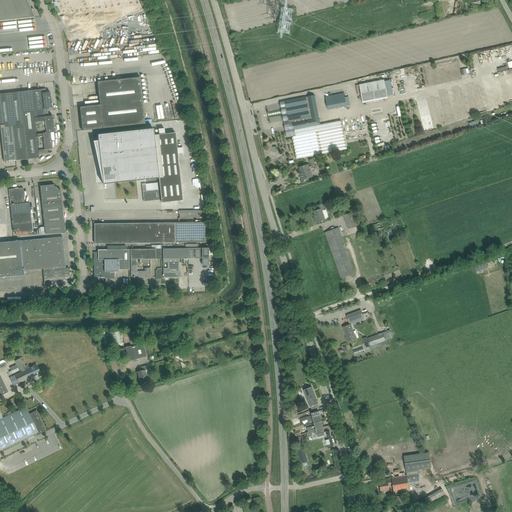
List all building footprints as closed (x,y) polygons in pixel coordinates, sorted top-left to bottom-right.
[(0,0),(0,20),(34,17),(26,0),(0,0)] [(136,0),(56,0),(62,12),(112,6),(117,18),(140,8),(136,0)] [(81,119),(144,112),(140,77),(97,82),(100,105),(80,107),(81,119)] [(363,103),(388,98),(384,80),(359,84),(363,103)] [(46,92),(45,89),(20,92),(22,111),(52,108),(50,92),(46,92)] [(0,125),(0,128),(12,127),(24,125),(22,111),(20,92),(0,93),(0,125)] [(345,97),(344,93),(325,97),(328,110),(350,105),(348,96),(345,97)] [(320,125),(315,95),(285,101),(289,121),(294,121),(294,123),(293,123),(296,136),(292,137),(296,159),(347,149),(341,121),(320,125)] [(48,116),(48,109),(52,108),(22,111),(24,125),(25,135),(37,134),(50,132),(50,133),(54,132),(53,116),(48,116)] [(82,131),(145,124),(144,112),(81,119),(82,131)] [(16,160),(27,159),(25,135),(24,125),(12,127),(16,160)] [(4,162),(16,160),(12,127),(0,128),(4,162)] [(98,141),(93,141),(96,154),(99,154),(102,181),(103,184),(159,178),(161,203),(166,202),(183,200),(179,164),(178,159),(175,133),(170,133),(165,134),(159,134),(154,135),(153,129),(97,134),(98,141)] [(39,154),(48,153),(47,149),(52,149),(50,133),(50,132),(37,134),(39,154)] [(39,158),(39,154),(37,134),(25,135),(27,159),(39,158)] [(267,159),(280,154),(278,150),(266,154),(267,159)] [(289,156),(279,162),(282,166),(292,159),(289,156)] [(315,167),(313,159),(309,160),(311,165),(308,166),(308,165),(299,167),(302,174),(300,175),(302,180),(312,177),(309,168),(312,167),(312,168),(315,167)] [(59,190),(54,186),(54,184),(40,186),(42,200),(61,197),(60,189),(59,190)] [(146,184),(142,184),(144,201),(159,200),(158,190),(146,191),(146,184)] [(13,232),(22,231),(17,188),(9,189),(13,232)] [(29,202),(25,203),(23,188),(17,188),(22,231),(32,231),(29,202)] [(44,220),(64,218),(61,197),(42,200),(44,220)] [(315,218),(317,223),(325,220),(322,211),(324,210),(322,204),(318,206),(319,210),(314,211),(316,218),(315,218)] [(179,210),(180,222),(192,222),(192,216),(203,216),(203,210),(196,210),(196,209),(179,210)] [(352,213),(343,215),(345,219),(348,229),(356,226),(353,216),(352,213)] [(45,234),(65,233),(64,218),(44,220),(45,234)] [(175,243),(205,242),(205,222),(174,223),(175,243)] [(95,244),(135,243),(134,223),(94,224),(95,244)] [(135,243),(155,243),(154,223),(134,223),(135,243)] [(155,243),(175,243),(174,223),(154,223),(155,243)] [(341,278),(354,273),(339,228),(325,233),(341,278)] [(66,268),(63,237),(0,242),(0,276),(24,274),(24,271),(43,269),(44,282),(59,280),(59,281),(60,281),(60,280),(70,279),(69,268),(66,268)] [(163,274),(163,276),(163,278),(170,278),(170,276),(173,276),(173,278),(179,278),(179,270),(179,268),(179,262),(178,258),(188,258),(188,248),(163,249),(163,259),(163,263),(167,263),(167,268),(163,268),(163,274)] [(202,263),(204,265),(209,265),(208,248),(188,248),(188,258),(202,258),(202,263)] [(98,252),(94,252),(94,277),(98,277),(101,277),(101,278),(102,278),(102,277),(105,277),(107,277),(107,279),(114,278),(114,277),(114,272),(114,271),(119,271),(119,269),(129,269),(129,249),(127,249),(126,249),(123,249),(107,250),(98,250),(98,252)] [(149,262),(149,259),(162,259),(161,249),(130,249),(131,259),(137,259),(145,259),(146,262),(149,262)] [(137,271),(137,259),(131,259),(131,263),(131,267),(131,271),(131,277),(133,277),(135,277),(140,277),(140,278),(151,278),(150,268),(146,268),(146,271),(137,271)] [(349,322),(364,317),(361,310),(346,315),(349,322)] [(348,325),(343,327),(347,337),(346,337),(348,342),(356,338),(357,338),(356,334),(355,334),(351,324),(348,325)] [(390,329),(382,332),(383,332),(383,333),(384,333),(387,340),(393,338),(390,329)] [(114,344),(123,342),(120,331),(111,333),(114,344)] [(367,337),(363,338),(366,348),(370,346),(372,351),(387,345),(386,340),(387,340),(384,333),(383,333),(383,332),(368,338),(367,337)] [(150,355),(147,344),(144,345),(144,344),(141,345),(134,347),(132,348),(132,346),(124,348),(127,359),(128,361),(137,359),(147,356),(150,355)] [(185,354),(176,357),(177,361),(181,360),(183,368),(188,366),(185,354)] [(28,364),(25,366),(21,357),(15,360),(20,372),(10,377),(13,386),(25,380),(26,381),(33,378),(33,376),(40,373),(36,364),(29,368),(28,364)] [(147,365),(138,367),(139,371),(137,372),(140,382),(150,379),(148,370),(149,369),(147,365)] [(304,390),(310,407),(313,406),(317,404),(318,404),(312,387),(304,390)] [(36,411),(29,414),(26,407),(0,419),(0,449),(36,432),(37,434),(37,435),(46,430),(36,411)] [(307,419),(307,420),(320,416),(319,411),(311,413),(312,416),(306,417),(307,419)] [(292,420),(289,421),(291,426),(294,425),(300,423),(300,422),(297,418),(292,420)] [(307,428),(308,431),(310,430),(323,427),(321,421),(314,423),(314,426),(307,428)] [(300,423),(294,425),(296,430),(299,429),(304,427),(302,422),(301,422),(300,423)] [(306,432),(307,437),(311,436),(311,433),(313,432),(314,432),(314,434),(316,434),(317,434),(318,437),(325,435),(324,432),(323,427),(310,430),(308,431),(308,432),(307,432),(306,432)] [(302,442),(307,440),(306,435),(296,438),(298,447),(303,446),(302,442)] [(406,469),(407,475),(392,478),(392,479),(387,480),(387,481),(379,482),(380,491),(389,490),(389,484),(392,483),(394,491),(409,489),(408,485),(420,483),(420,480),(424,479),(423,469),(431,467),(429,452),(404,456),(406,469)] [(442,488),(435,493),(439,499),(446,495),(442,488)]
